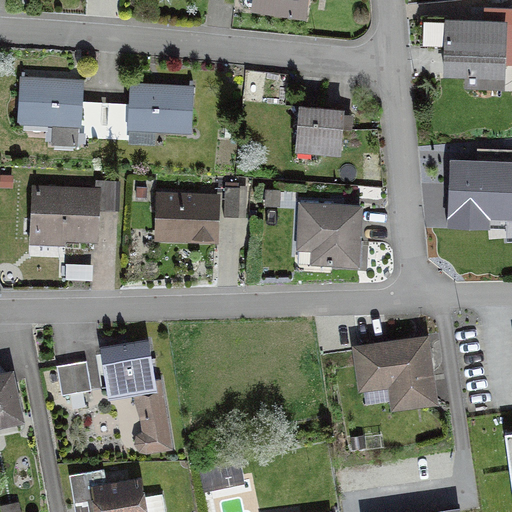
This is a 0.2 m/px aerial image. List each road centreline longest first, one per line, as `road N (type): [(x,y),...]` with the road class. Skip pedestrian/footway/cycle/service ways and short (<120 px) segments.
road 1 (residential): [(0,311),(418,298)]
road 2 (residential): [(0,29),(398,66)]
road 3 (residential): [(418,298),(398,66)]
